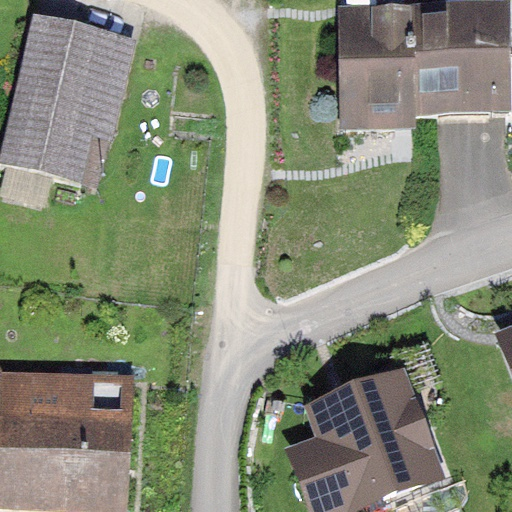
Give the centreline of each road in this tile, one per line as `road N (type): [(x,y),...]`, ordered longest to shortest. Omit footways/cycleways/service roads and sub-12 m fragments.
road 1 (residential): [(511,243),(305,322),(253,357),(226,402),(219,511)]
road 2 (track): [(253,357),(235,330),(251,103),(235,46),(211,17),(174,0)]
